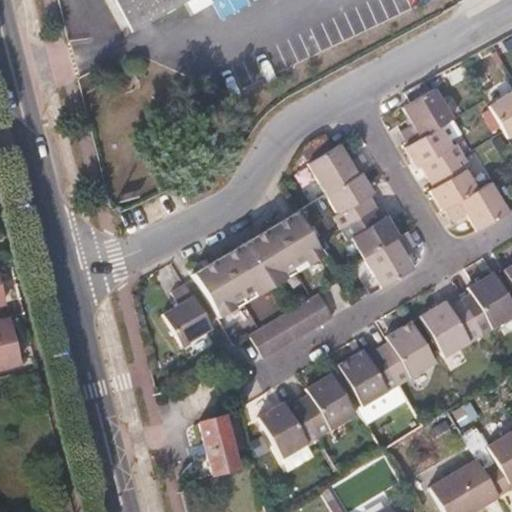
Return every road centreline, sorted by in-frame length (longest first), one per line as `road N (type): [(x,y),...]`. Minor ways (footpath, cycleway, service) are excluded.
road 1 (residential): [(350,94),(285,132),(240,194),(66,290)]
road 2 (tertiary): [(0,21),(66,290)]
road 3 (tertiary): [(66,290),(120,511)]
road 4 (residential): [(260,381),(446,268)]
road 5 (residential): [(350,94),(446,268)]
road 6 (residential): [(511,7),(350,94)]
road 7 (unknown): [(260,381),(246,378),(159,240)]
